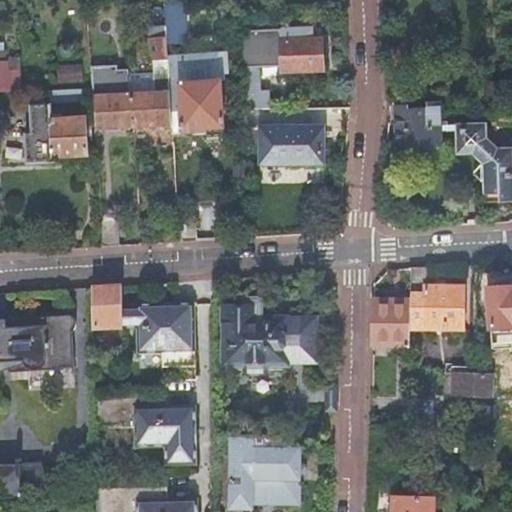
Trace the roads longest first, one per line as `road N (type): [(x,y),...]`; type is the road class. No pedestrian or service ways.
road 1 (residential): [(355,251),(0,274)]
road 2 (residential): [(348,511),(355,251)]
road 3 (residential): [(355,251),(368,162),(367,0)]
road 4 (residential): [(511,242),(355,251)]
